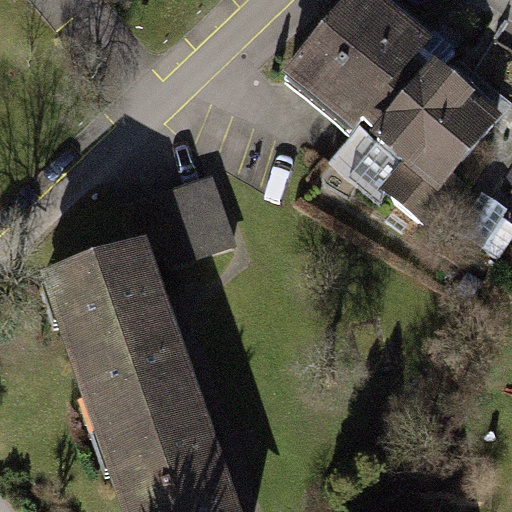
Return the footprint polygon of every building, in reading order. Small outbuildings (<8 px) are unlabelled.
[(365,4),(285,98),(353,156),(433,62),(365,4)] [(439,86),(375,163),(441,218),(505,141),(439,86)] [(173,281),(237,260),(214,193),(150,215),(173,281)] [(47,299),(102,464),(203,430),(148,266),(47,299)] [(230,511),(203,430),(102,464),(118,511),(230,511)]
